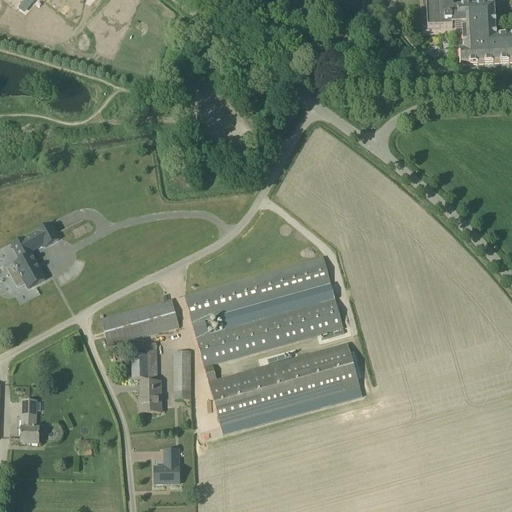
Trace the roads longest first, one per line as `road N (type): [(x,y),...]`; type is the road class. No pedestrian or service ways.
road 1 (unclassified): [(315,106),(255,208),(229,236),(2,358),(0,492)]
road 2 (unclassified): [(511,283),(374,147)]
road 3 (unclassified): [(315,106),(180,0)]
road 4 (unclassified): [(511,100),(413,109),(374,147)]
